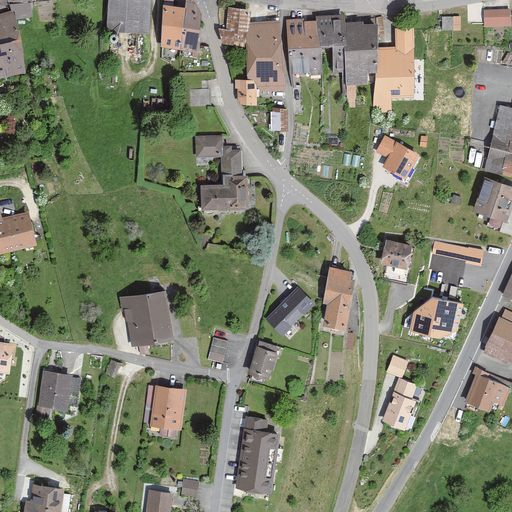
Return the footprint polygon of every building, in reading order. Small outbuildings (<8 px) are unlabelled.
[(153,0),(109,0),(108,32),(152,34),(153,0)] [(184,50),(199,52),(205,14),(196,1),(189,0),(189,8),(184,50)] [(184,50),(189,8),(166,6),(161,48),(184,50)] [(228,28),(251,32),(254,23),(254,10),(229,8),(228,28)] [(486,28),(511,27),(511,9),(486,11),(486,28)] [(349,71),(348,20),(347,14),(319,16),(320,20),(325,46),(336,46),(336,72),(349,71)] [(0,20),(0,79),(29,75),(20,17),(0,20)] [(462,31),(463,17),(443,17),(443,31),(462,31)] [(358,86),(377,86),(384,47),(382,23),(365,24),(365,19),(348,20),(349,71),(348,110),(358,109),(358,86)] [(291,47),(325,46),(320,20),(288,20),(291,47)] [(250,59),(287,58),(282,21),(254,23),(251,32),(250,47),(250,59)] [(250,47),(251,32),(228,28),(222,30),(225,46),(250,47)] [(384,47),(377,86),(377,128),(394,127),(394,99),(418,98),(416,32),(397,32),(397,47),(384,47)] [(113,42),(115,43),(116,43),(118,42),(119,40),(120,39),(119,37),(119,35),(117,34),(115,34),(114,34),(112,35),(111,36),(110,38),(111,40),(111,41),(113,42)] [(112,53),(114,54),(116,54),(117,53),(118,51),(119,50),(119,48),(118,46),(116,45),(115,45),(113,45),(111,46),(110,47),(110,49),(110,51),(111,52),(112,53)] [(326,81),(325,46),(291,47),(292,75),(314,74),(314,81),(326,81)] [(288,92),(287,58),(250,59),(250,79),(257,79),(260,91),(288,92)] [(257,79),(250,79),(237,78),(238,92),(244,105),(260,105),(260,91),(257,79)] [(212,107),(211,89),(191,90),(191,108),(212,107)] [(511,106),(502,104),(486,172),(511,179),(511,106)] [(291,109),(275,108),(275,132),(290,133),(291,109)] [(225,136),(198,136),(198,157),(223,157),(223,176),(228,176),(228,184),(202,185),(204,211),(252,208),(250,174),(245,174),(244,149),(234,149),(234,145),(225,146),(225,136)] [(419,155),(385,136),(377,151),(388,157),(383,167),(405,180),(419,155)] [(511,216),(511,185),(487,177),(475,211),(510,223),(511,216)] [(0,254),(39,244),(31,213),(5,220),(3,212),(0,212),(0,254)] [(388,238),(383,263),(388,264),(386,276),(412,281),(418,244),(388,238)] [(481,266),(483,250),(434,241),(431,255),(466,261),(466,263),(481,266)] [(328,326),(351,330),(360,278),(355,277),(356,270),(333,267),(327,303),(332,304),(328,326)] [(286,336),(319,306),(301,285),(267,315),(286,336)] [(140,294),(121,297),(123,310),(126,309),(128,321),(130,320),(134,346),(176,339),(167,290),(140,294)] [(457,330),(462,304),(433,298),(414,312),(409,331),(440,339),(457,330)] [(490,347),(492,348),(489,354),(511,363),(511,311),(508,310),(504,318),(503,317),(490,347)] [(223,363),(228,341),(213,338),(208,360),(223,363)] [(0,387),(2,388),(4,372),(12,374),(17,345),(0,341),(0,387)] [(272,380),(280,351),(260,345),(251,374),(272,380)] [(387,370),(403,376),(409,358),(393,353),(387,370)] [(479,374),(469,401),(493,410),(497,401),(509,405),(511,398),(511,385),(486,376),(489,370),(478,366),(475,373),(479,374)] [(68,410),(74,373),(45,368),(38,405),(68,410)] [(382,421),(409,431),(421,401),(412,398),(417,385),(399,378),(382,421)] [(183,431),(188,389),(156,384),(151,426),(183,431)] [(249,416),(248,428),(245,428),(239,490),(279,494),(286,433),(272,431),(273,418),(249,416)] [(183,497),(199,498),(200,481),(184,480),(183,497)] [(62,511),(66,488),(32,482),(27,511),(62,511)] [(171,511),(175,492),(149,488),(146,511),(171,511)]
